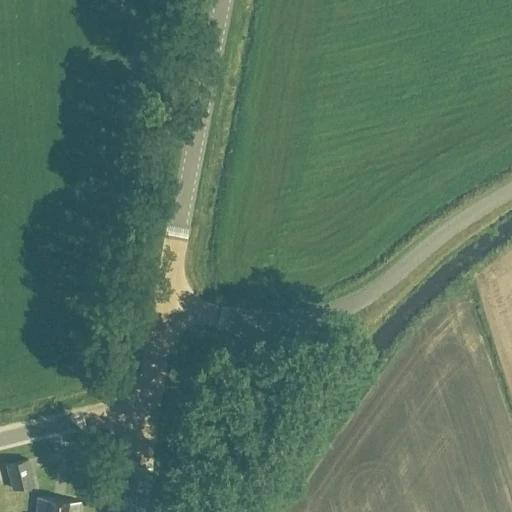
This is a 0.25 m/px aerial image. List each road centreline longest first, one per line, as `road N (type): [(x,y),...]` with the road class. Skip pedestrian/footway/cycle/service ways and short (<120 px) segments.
road 1 (unclassified): [(165,314),(256,326),(334,312),(511,190)]
road 2 (tertiary): [(165,314),(225,0)]
road 3 (unclassified): [(0,441),(88,418),(150,413)]
